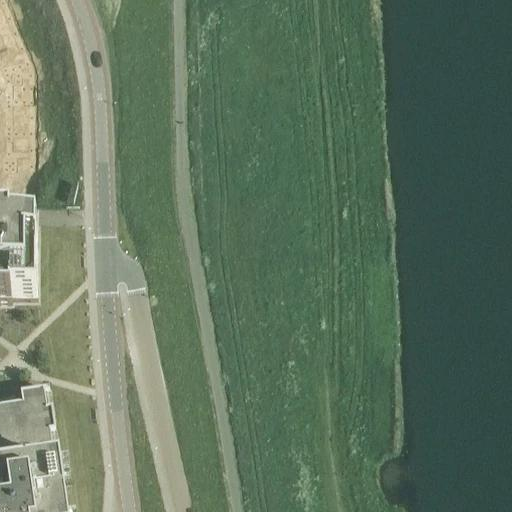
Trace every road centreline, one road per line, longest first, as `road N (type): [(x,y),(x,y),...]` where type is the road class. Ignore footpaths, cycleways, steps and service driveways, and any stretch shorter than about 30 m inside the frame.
road 1 (secondary): [(106,276),(99,97),(75,0)]
road 2 (tertiary): [(179,511),(132,275),(106,276)]
road 3 (secondary): [(129,511),(106,276)]
